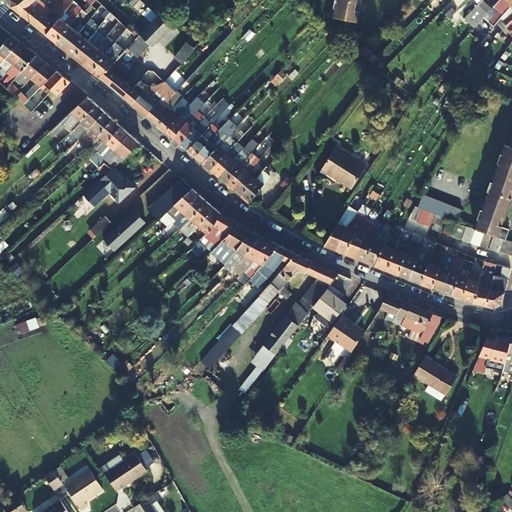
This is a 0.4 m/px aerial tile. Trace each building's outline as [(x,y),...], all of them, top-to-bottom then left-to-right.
[(56,0),(50,9),(59,16),(60,17),(72,2),(73,1),(72,0),(56,0)] [(82,0),(77,5),(81,9),(84,11),(90,4),(94,0),(82,0)] [(100,5),(101,4),(96,0),(94,0),(90,4),(96,10),(100,5)] [(333,0),(332,7),(329,7),(328,17),(357,22),(360,0),(333,0)] [(485,0),(480,0),(478,3),(465,16),(475,27),(492,7),(485,0)] [(493,26),(509,6),(511,3),(511,0),(498,0),(493,6),(499,11),(489,23),(493,26)] [(511,3),(509,6),(511,9),(511,11),(501,20),(504,25),(511,19),(511,3)] [(65,48),(79,32),(74,28),(85,13),(84,11),(81,9),(80,10),(56,41),(55,42),(64,50),(65,48)] [(113,24),(117,19),(109,12),(108,13),(106,17),(113,24)] [(150,22),(143,29),(138,34),(149,44),(155,37),(163,45),(178,30),(160,12),(157,15),(150,22)] [(84,25),(79,32),(65,48),(64,50),(74,57),(75,56),(102,21),(98,17),(89,29),(84,25)] [(118,20),(112,29),(116,32),(107,44),(102,40),(84,63),(83,64),(91,71),(92,70),(125,29),(126,27),(118,20)] [(84,63),(102,40),(97,36),(106,24),(102,21),(75,56),(74,57),(83,64),(84,63)] [(10,34),(1,27),(0,28),(0,36),(3,40),(4,41),(9,35),(10,34)] [(100,76),(115,60),(112,57),(117,52),(115,50),(130,31),(126,27),(125,29),(92,70),(91,71),(99,78),(100,76)] [(4,41),(0,45),(0,54),(4,57),(17,42),(18,41),(10,34),(9,35),(4,41)] [(137,36),(127,47),(138,56),(148,45),(137,36)] [(5,73),(13,64),(25,49),(26,47),(18,41),(17,42),(4,57),(8,60),(1,70),(5,73)] [(184,60),(193,46),(185,41),(175,54),(184,60)] [(13,64),(21,71),(34,56),(35,54),(26,47),(25,49),(13,64)] [(21,71),(30,77),(43,63),(45,62),(35,54),(34,56),(21,71)] [(132,102),(140,93),(127,81),(132,73),(116,58),(115,60),(100,76),(99,78),(131,103),(132,102)] [(54,72),(56,71),(45,62),(43,63),(30,77),(35,82),(24,94),(19,89),(13,96),(14,96),(23,104),(25,103),(29,99),(44,83),(54,72)] [(13,64),(5,73),(1,77),(9,84),(11,82),(21,71),(13,64)] [(54,72),(44,83),(51,89),(57,94),(67,82),(69,81),(56,71),(54,72)] [(0,83),(6,88),(7,87),(9,84),(1,77),(0,79),(0,83)] [(13,96),(19,89),(11,82),(9,84),(7,87),(6,88),(13,96)] [(147,85),(140,93),(132,102),(131,103),(141,112),(142,110),(159,90),(154,86),(152,86),(149,85),(147,85)] [(172,108),(190,89),(185,85),(174,98),(170,95),(167,98),(151,118),(150,119),(157,125),(158,124),(172,108)] [(86,96),(76,87),(53,108),(54,110),(49,114),(57,123),(61,119),(86,96)] [(142,110),(141,112),(150,119),(151,118),(167,98),(164,95),(167,92),(164,90),(161,87),(159,90),(142,110)] [(51,89),(36,105),(35,106),(41,111),(57,94),(51,89)] [(86,96),(61,119),(72,129),(95,103),(86,96)] [(231,104),(224,97),(217,103),(225,110),(231,104)] [(35,106),(36,105),(29,99),(25,103),(23,104),(30,111),(35,106)] [(207,100),(197,110),(201,114),(211,104),(207,100)] [(166,130),(189,104),(186,101),(176,112),(172,108),(158,124),(157,125),(164,132),(166,130)] [(82,135),(89,127),(103,110),(95,103),(72,129),(76,133),(67,142),(70,145),(75,142),(82,135)] [(225,110),(217,103),(204,116),(207,119),(212,123),(225,110)] [(195,112),(197,110),(189,104),(166,130),(164,132),(172,138),(195,112)] [(89,127),(97,134),(111,118),(103,110),(89,127)] [(195,112),(172,138),(179,144),(197,124),(203,118),(199,116),(195,112)] [(97,134),(94,138),(98,142),(93,147),(89,144),(86,149),(92,154),(96,150),(97,151),(105,141),(119,125),(111,118),(97,134)] [(200,127),(197,124),(179,144),(186,151),(205,131),(212,123),(207,119),(200,127)] [(501,238),(505,240),(508,229),(500,226),(508,203),(511,192),(511,120),(505,135),(508,137),(506,144),(501,143),(494,164),(491,163),(486,179),(489,180),(484,194),(482,199),(479,198),(476,206),(479,208),(473,229),(475,230),(483,233),(484,233),(491,235),(492,236),(501,239),(501,238)] [(186,151),(194,156),(219,129),(212,123),(205,131),(186,151)] [(119,125),(105,141),(110,146),(102,155),(106,159),(128,135),(129,133),(119,125)] [(194,156),(201,163),(219,145),(228,136),(219,129),(194,156)] [(128,135),(106,159),(104,161),(111,168),(138,144),(139,142),(129,133),(128,135)] [(219,145),(201,163),(209,169),(235,142),(231,139),(222,148),(219,145)] [(209,169),(216,176),(237,154),(239,152),(235,149),(238,144),(235,142),(209,169)] [(339,178),(352,185),(365,163),(334,145),(320,170),(338,180),(339,178)] [(237,154),(216,176),(224,182),(250,154),(246,151),(241,157),(237,154)] [(250,154),(224,182),(232,190),(252,166),(248,163),(254,157),(250,154)] [(96,182),(98,180),(111,168),(104,161),(89,174),(96,182)] [(252,166),(232,190),(240,196),(255,178),(265,166),(261,163),(256,170),(252,166)] [(167,178),(173,172),(168,167),(166,169),(162,173),(167,178)] [(98,180),(108,190),(117,201),(133,186),(126,179),(124,181),(111,168),(98,180)] [(190,189),(191,188),(180,178),(148,207),(158,218),(165,212),(190,189)] [(255,178),(240,196),(248,203),(263,184),(255,178)] [(339,178),(338,180),(350,188),(352,185),(339,178)] [(108,190),(98,180),(96,182),(105,192),(108,190)] [(175,220),(179,216),(197,195),(198,194),(191,188),(190,189),(165,212),(175,220)] [(376,195),(369,191),(366,197),(373,201),(376,195)] [(190,220),(207,201),(198,194),(197,195),(179,216),(185,221),(188,218),(190,220)] [(422,208),(433,213),(436,215),(443,218),(445,218),(456,223),(462,210),(423,194),(417,206),(422,208)] [(207,201),(190,220),(183,227),(180,231),(186,236),(189,233),(190,234),(213,207),(207,201)] [(422,210),(422,209),(414,206),(409,218),(417,222),(421,214),(420,213),(422,210)] [(220,213),(213,207),(190,234),(187,237),(195,244),(205,234),(220,213)] [(102,237),(114,250),(146,221),(133,208),(102,237)] [(422,208),(422,209),(422,210),(420,213),(421,214),(417,222),(428,226),(430,222),(433,215),(433,213),(422,208)] [(347,209),(324,245),(334,249),(356,212),(347,209)] [(334,249),(342,252),(363,219),(365,216),(356,212),(334,249)] [(205,234),(195,244),(190,248),(188,250),(193,254),(208,240),(214,246),(235,222),(220,213),(205,234)] [(436,215),(433,213),(433,215),(430,222),(433,223),(431,228),(438,230),(443,218),(436,215)] [(95,236),(110,222),(104,215),(90,230),(95,236)] [(353,256),(371,225),(372,223),(363,219),(342,252),(353,256)] [(178,229),(181,226),(175,220),(173,224),(178,229)] [(452,237),(456,227),(451,225),(452,223),(447,221),(442,233),(452,237)] [(235,222),(214,246),(214,247),(227,259),(252,232),(235,222)] [(456,227),(452,237),(460,240),(466,226),(457,223),(457,225),(456,227)] [(381,229),(371,225),(353,256),(362,260),(379,232),(381,229)] [(385,245),(393,228),(390,226),(385,235),(379,232),(362,260),(374,265),(385,245)] [(374,265),(386,269),(399,238),(402,229),(397,227),(389,246),(385,245),(374,265)] [(483,233),(475,230),(471,241),(479,244),(483,233)] [(236,263),(239,260),(260,236),(252,232),(227,259),(222,264),(229,270),(236,263)] [(491,235),(484,233),(480,245),(486,248),(491,235)] [(260,236),(239,260),(249,265),(269,241),(260,236)] [(492,236),(488,248),(498,251),(500,245),(501,239),(492,236)] [(386,269),(397,274),(410,243),(399,238),(386,269)] [(511,248),(511,241),(505,240),(501,238),(501,239),(500,245),(511,248)] [(410,243),(397,274),(408,278),(421,247),(422,245),(410,240),(410,243)] [(269,241),(249,265),(258,270),(277,244),(269,241)] [(243,285),(240,289),(246,294),(251,288),(258,295),(269,283),(259,275),(268,265),(276,270),(284,260),(287,262),(294,253),(277,244),(258,270),(251,276),(245,283),(243,285)] [(420,282),(431,287),(445,252),(447,247),(441,245),(433,264),(428,261),(420,282)] [(511,248),(500,245),(498,251),(511,255),(511,248)] [(408,278),(420,282),(428,261),(432,252),(421,247),(408,278)] [(441,291),(455,256),(445,252),(431,287),(441,291)] [(287,262),(269,283),(258,295),(232,324),(241,332),(279,292),(286,299),(291,293),(283,286),(297,269),(305,272),(311,261),(294,253),(287,262)] [(455,256),(441,291),(451,295),(465,259),(455,256)] [(465,259),(451,295),(461,299),(471,270),(474,263),(465,259)] [(313,276),(322,281),(329,284),(337,273),(311,261),(305,272),(305,273),(312,277),(313,276)] [(483,305),(488,288),(484,287),(489,267),(493,268),(495,263),(485,261),(481,274),(473,303),(483,305)] [(236,263),(229,270),(238,277),(244,270),(236,263)] [(244,270),(238,277),(245,283),(251,276),(244,270)] [(471,270),(461,299),(473,303),(481,274),(471,270)] [(501,304),(507,278),(492,274),(488,288),(483,305),(492,308),(501,304)] [(240,289),(243,285),(238,280),(233,285),(239,290),(240,289)] [(307,301),(312,306),(325,289),(329,284),(322,281),(307,301)] [(312,306),(333,323),(338,316),(345,305),(325,289),(312,306)] [(419,338),(426,341),(440,318),(441,317),(386,294),(385,295),(378,307),(396,314),(392,321),(411,329),(407,337),(417,341),(419,338)] [(298,325),(312,306),(307,301),(302,297),(287,316),(298,325)] [(298,325),(287,316),(286,316),(263,345),(276,354),(298,325)] [(362,332),(338,316),(333,323),(326,333),(351,350),(362,332)] [(19,331),(39,327),(37,317),(17,321),(19,331)] [(511,330),(509,340),(506,352),(504,364),(502,370),(511,370),(511,330)] [(484,338),(474,362),(479,364),(481,358),(504,364),(506,352),(509,340),(494,336),(493,340),(484,338)] [(239,369),(216,347),(195,369),(209,384),(213,381),(220,388),(239,369)] [(426,383),(443,393),(453,376),(422,357),(412,374),(426,383)] [(443,393),(426,383),(422,390),(439,400),(443,393)] [(141,446),(120,460),(108,468),(103,472),(115,490),(145,469),(143,467),(152,461),(141,446)] [(103,462),(108,468),(120,460),(116,453),(103,462)] [(52,469),(42,476),(51,489),(61,483),(52,469)] [(101,487),(88,469),(64,486),(79,509),(86,504),(83,499),(93,491),(94,492),(101,487)] [(152,492),(132,506),(135,511),(156,511),(150,502),(156,498),(152,492)] [(511,511),(511,500),(506,494),(499,500),(510,511),(511,511)] [(17,497),(11,501),(18,511),(25,511),(27,511),(17,497)] [(67,511),(59,500),(42,511),(67,511)] [(18,511),(11,501),(2,507),(5,511),(18,511)]
